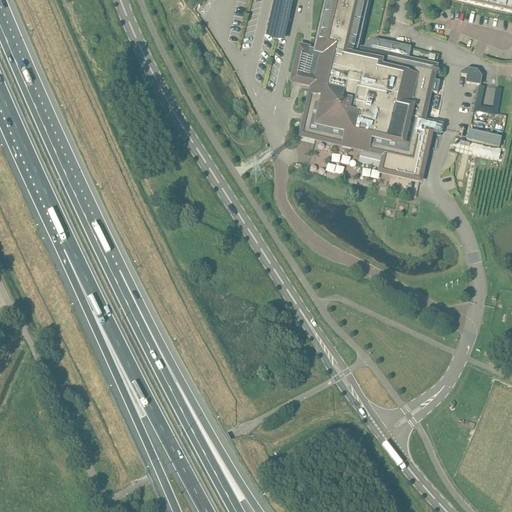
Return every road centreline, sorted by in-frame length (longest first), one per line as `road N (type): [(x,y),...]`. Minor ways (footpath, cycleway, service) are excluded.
road 1 (tertiary): [(452,511),(341,375),(175,111),(120,0)]
road 2 (motorway): [(69,243),(207,511)]
road 3 (motorway): [(69,243),(94,326),(175,511)]
road 4 (motorway): [(259,511),(148,317),(113,274)]
road 5 (motorway): [(113,274),(0,24)]
road 6 (motorway): [(236,511),(113,274)]
road 7 (unclassified): [(112,511),(0,280)]
road 8 (motorway): [(0,86),(69,243)]
